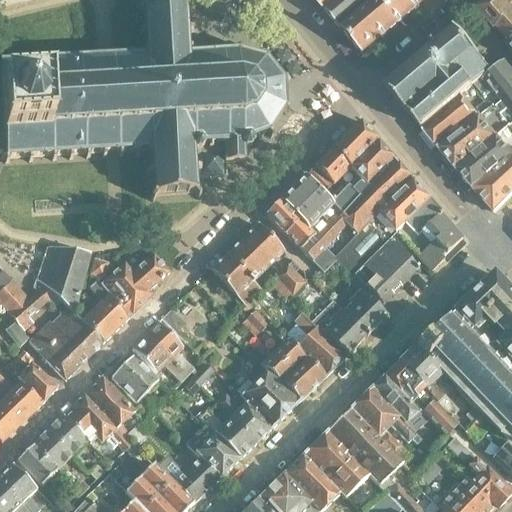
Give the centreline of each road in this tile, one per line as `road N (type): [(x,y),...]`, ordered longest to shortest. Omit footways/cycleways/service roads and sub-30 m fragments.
road 1 (residential): [(0,453),(356,90)]
road 2 (residential): [(494,244),(219,511)]
road 3 (tertiary): [(494,244),(356,90)]
road 4 (residential): [(356,90),(459,6)]
